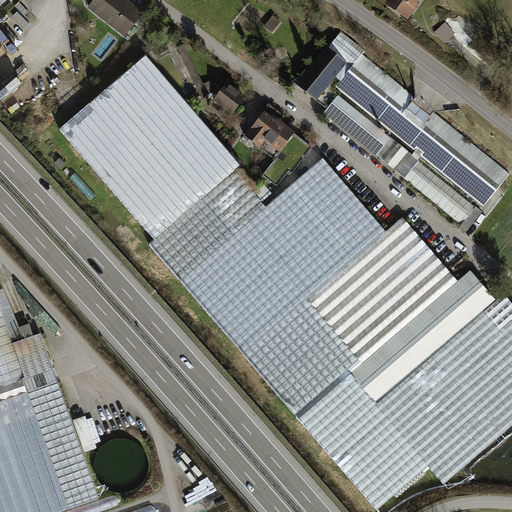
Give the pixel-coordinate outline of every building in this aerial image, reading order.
[(125,0),(101,0),(92,12),(127,38),(145,15),(125,0)] [(420,0),(389,0),(386,5),(408,21),(420,5),(418,4),(420,0)] [(281,22),(273,16),(264,27),(272,33),(281,22)] [(441,28),(436,34),(446,43),(451,37),(441,28)] [(340,35),(330,47),(349,63),(341,73),(346,77),(339,85),(346,91),(326,115),(457,223),(475,202),(482,208),(510,174),(435,113),(431,118),(414,104),(418,99),(380,68),(340,35)] [(184,43),(171,48),(193,100),(214,91),(210,81),(202,85),(184,43)] [(328,48),(298,84),(317,99),(347,63),(328,48)] [(156,238),(150,244),(377,509),(426,467),(442,486),(511,426),(511,299),(501,287),(492,295),(469,268),(456,279),(401,216),(385,230),(323,159),(268,206),(235,167),(241,163),(147,54),(61,127),(156,238)] [(225,85),(213,102),(232,116),(244,99),(225,85)] [(262,113),(243,138),(244,139),(258,149),(262,143),(278,154),(292,135),(262,113)] [(0,308),(0,388),(54,370),(43,336),(13,346),(0,308)] [(0,511),(52,511),(99,496),(54,370),(0,388),(0,511)] [(79,419),(84,433),(92,430),(87,417),(79,419)] [(116,495),(67,511),(101,511),(120,506),(116,495)]
